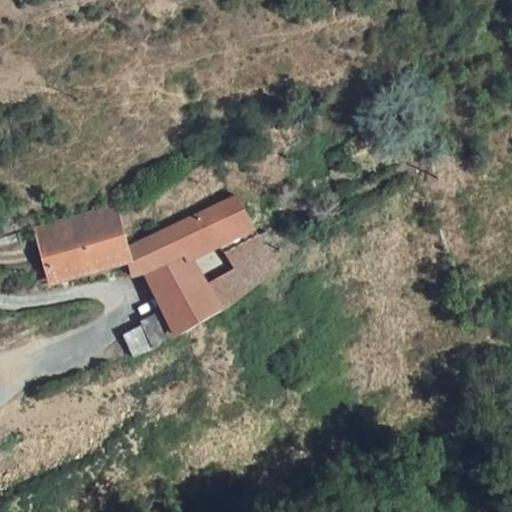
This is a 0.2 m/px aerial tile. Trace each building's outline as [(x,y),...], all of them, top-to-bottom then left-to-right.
[(339,153),(327,160),(333,170),(345,164),(339,153)] [(214,244),(251,225),(237,198),(129,250),(110,211),(28,237),(48,291),(122,270),(131,286),(144,279),(191,255),(214,244)] [(230,275),(209,287),(223,312),(281,281),(251,225),(214,244),(230,275)] [(214,244),(191,255),(209,287),(230,275),(214,244)] [(209,287),(191,255),(144,279),(161,312),(209,287)] [(175,338),(223,312),(209,287),(161,312),(175,338)] [(154,350),(175,338),(161,312),(142,321),(154,350)]
